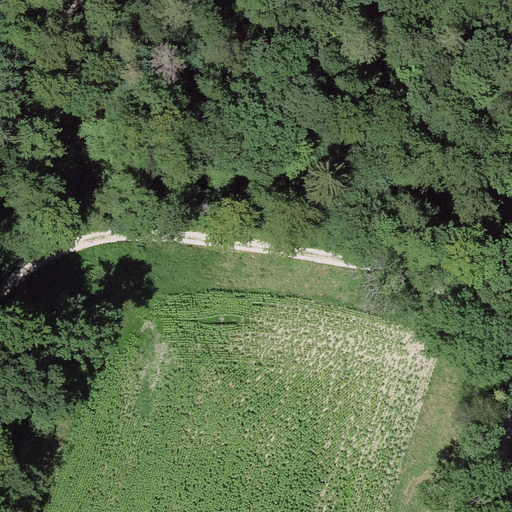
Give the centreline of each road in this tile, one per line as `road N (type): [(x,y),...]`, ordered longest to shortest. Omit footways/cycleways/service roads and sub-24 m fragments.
road 1 (track): [(449,292),(367,263),(160,234),(64,248),(0,289)]
road 2 (track): [(0,28),(56,9),(147,0)]
